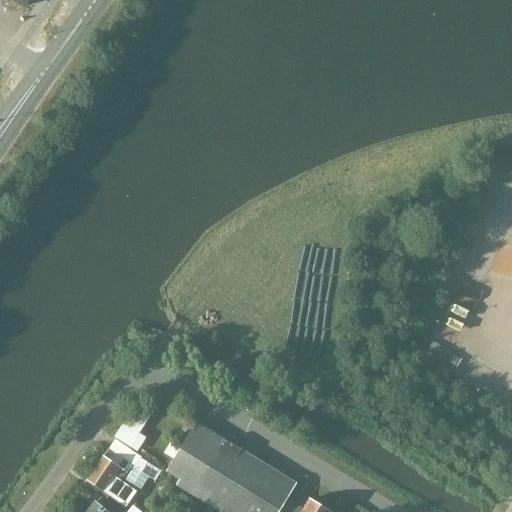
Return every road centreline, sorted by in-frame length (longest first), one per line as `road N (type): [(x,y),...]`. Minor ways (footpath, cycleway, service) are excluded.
road 1 (unclassified): [(26,511),(119,390),(148,379),(183,389),(389,511)]
road 2 (primary): [(4,123),(93,0)]
